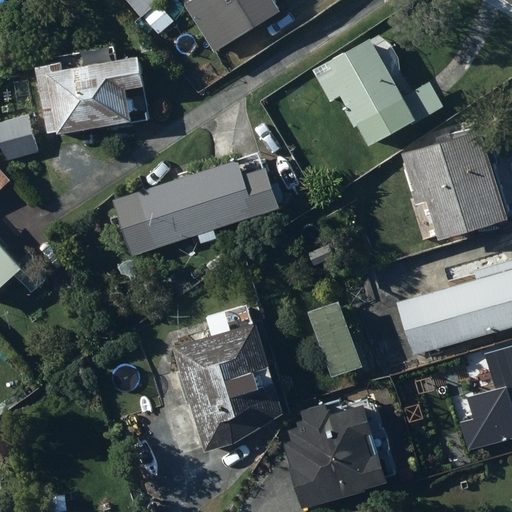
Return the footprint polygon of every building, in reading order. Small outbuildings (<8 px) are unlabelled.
[(132,0),(146,16),(165,0),(132,0)] [(197,0),(193,3),(223,52),(290,9),(284,0),(197,0)] [(163,11),(150,20),(157,29),(169,21),(163,11)] [(341,67),(323,78),(336,100),(347,94),(355,106),(352,108),(362,124),(365,123),(379,147),(453,103),(439,80),(416,94),(382,37),(338,63),(341,67)] [(140,85),(160,82),(155,53),(75,67),(73,60),(48,64),(59,130),(71,127),(71,131),(146,118),(140,85)] [(33,113),(0,123),(0,124),(9,152),(43,141),(33,113)] [(415,155),(426,189),(423,190),(427,203),(439,199),(451,236),(511,217),(511,184),(495,129),(415,155)] [(250,157),(122,198),(140,253),(293,205),(281,166),(255,174),(250,157)] [(0,296),(35,266),(0,226),(0,193),(17,178),(0,158),(0,296)] [(420,214),(408,218),(411,229),(423,225),(420,214)] [(319,248),(323,256),(334,250),(331,243),(319,248)] [(467,305),(499,296),(488,257),(406,280),(418,322),(395,329),(401,351),(475,330),(467,305)] [(375,365),(351,298),(318,310),(342,377),(375,365)] [(214,317),(220,336),(185,345),(215,449),(242,441),(296,410),(271,320),(263,322),(258,305),(214,317)] [(300,439),(292,441),(299,467),(298,467),(309,507),(378,488),(377,485),(401,479),(393,451),(385,454),(379,432),(384,430),(377,404),(339,414),(337,404),(311,412),(313,419),(305,421),(306,426),(297,429),(300,439)] [(75,509),(72,492),(59,494),(62,511),(75,509)]
